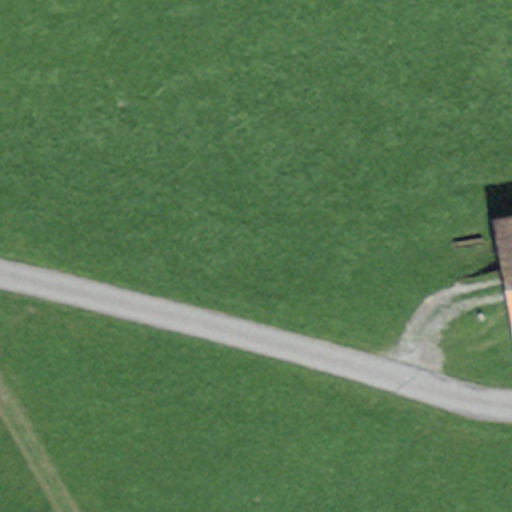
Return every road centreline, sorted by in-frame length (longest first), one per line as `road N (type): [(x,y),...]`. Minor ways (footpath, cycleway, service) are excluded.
road 1 (unclassified): [(0,274),(511,406)]
road 2 (track): [(69,511),(0,396)]
